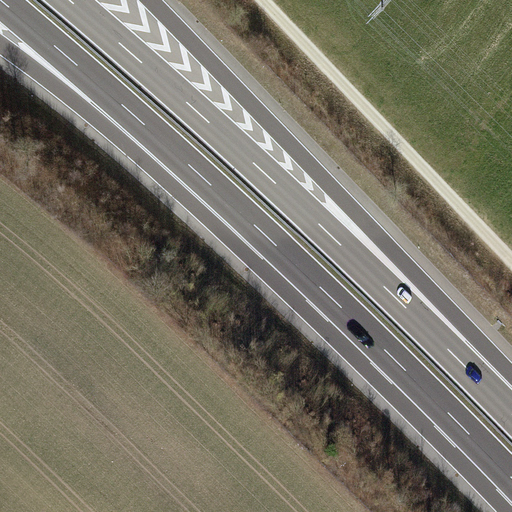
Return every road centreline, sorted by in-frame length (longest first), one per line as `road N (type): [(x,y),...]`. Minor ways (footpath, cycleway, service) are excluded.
road 1 (motorway): [(511,414),(326,231),(68,0)]
road 2 (motorway): [(511,394),(150,0)]
road 3 (motorway): [(0,0),(307,274)]
road 4 (motorway): [(0,46),(307,274)]
road 5 (track): [(263,0),(511,259)]
road 6 (motorway): [(307,274),(511,479)]
